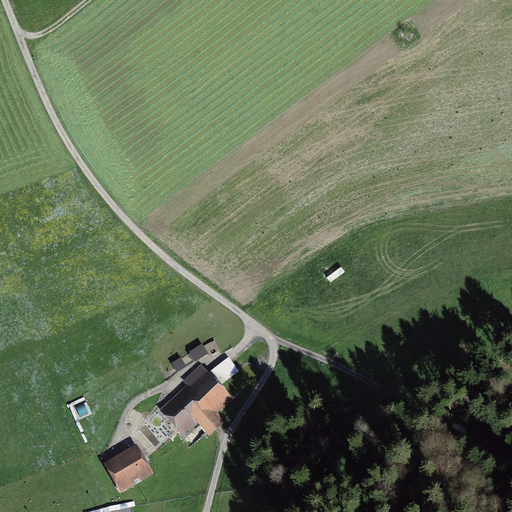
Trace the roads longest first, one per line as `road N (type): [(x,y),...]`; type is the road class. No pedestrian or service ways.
road 1 (unclassified): [(204,511),(227,439),(267,373),(272,343),(164,260),(87,176),(53,118),(4,0)]
road 2 (track): [(511,452),(446,431),(364,378),(272,343)]
